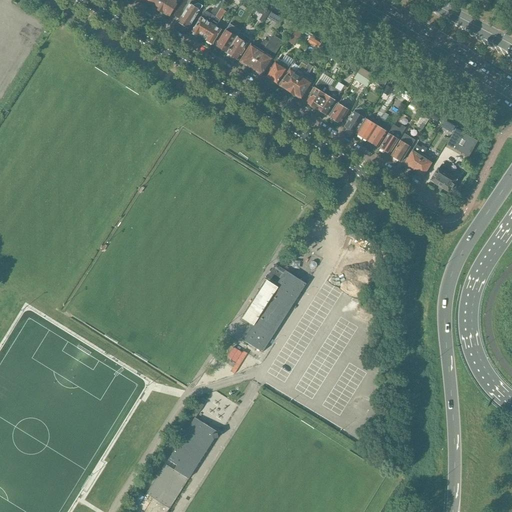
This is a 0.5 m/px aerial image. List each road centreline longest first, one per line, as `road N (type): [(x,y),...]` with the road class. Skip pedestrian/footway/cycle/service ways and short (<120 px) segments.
road 1 (unclassified): [(428,214),(84,0)]
road 2 (residential): [(428,214),(431,198),(114,0)]
road 3 (trunk): [(511,175),(448,284),(449,511)]
road 4 (trunk): [(511,398),(481,362),(468,315),(476,277),(511,221)]
road 5 (secondary): [(347,0),(511,101)]
